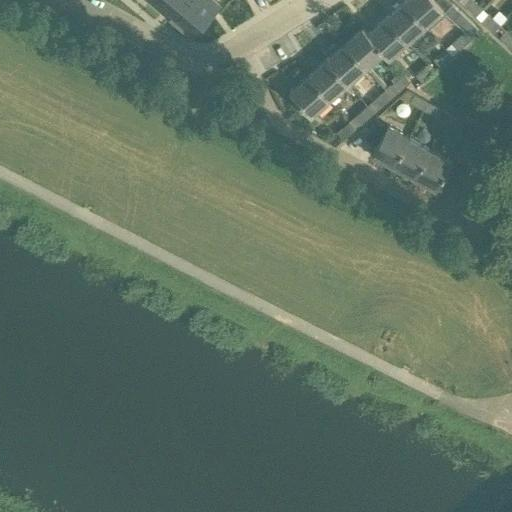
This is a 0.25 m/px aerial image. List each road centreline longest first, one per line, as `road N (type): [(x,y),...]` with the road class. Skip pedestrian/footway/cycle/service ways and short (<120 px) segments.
road 1 (unclassified): [(511,423),(438,395),(0,172)]
road 2 (residential): [(485,240),(284,130),(237,50)]
road 3 (residential): [(237,50),(186,61),(81,0)]
